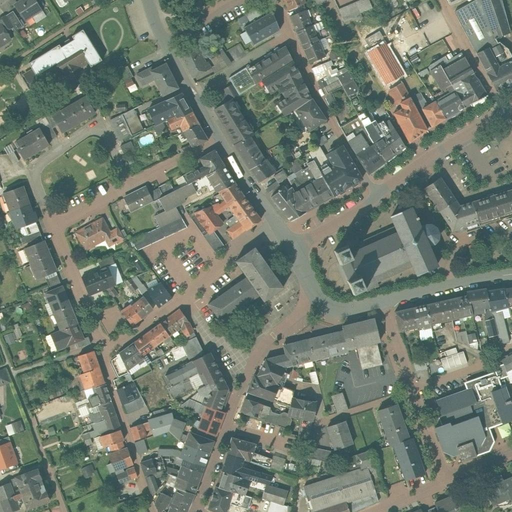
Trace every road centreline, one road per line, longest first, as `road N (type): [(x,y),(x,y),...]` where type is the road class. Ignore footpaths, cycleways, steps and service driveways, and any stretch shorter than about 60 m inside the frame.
road 1 (residential): [(376,197),(275,0)]
road 2 (residential): [(52,222),(31,169),(101,122),(131,181)]
road 3 (residential): [(383,298),(446,480)]
road 4 (residential): [(152,511),(97,344)]
road 5 (residential): [(256,357),(201,507)]
road 6 (residential): [(376,197),(499,109)]
road 7 (unclassified): [(383,298),(511,272)]
road 8 (residential): [(97,344),(52,222)]
road 9 (residential): [(499,109),(440,0)]
road 10 (residential): [(272,222),(179,300)]
